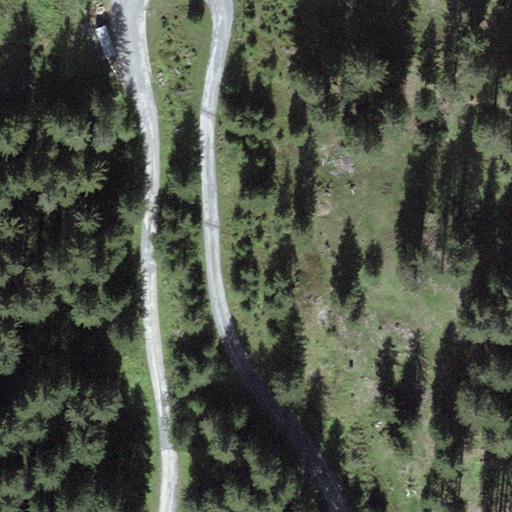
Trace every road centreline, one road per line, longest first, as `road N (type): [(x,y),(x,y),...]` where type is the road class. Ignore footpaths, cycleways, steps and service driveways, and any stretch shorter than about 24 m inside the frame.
road 1 (track): [(216,0),(222,267),(231,331),(345,511)]
road 2 (track): [(174,511),(182,474),(164,159),(128,0)]
